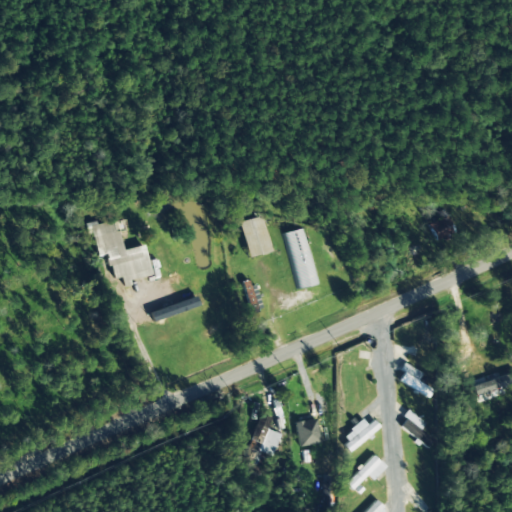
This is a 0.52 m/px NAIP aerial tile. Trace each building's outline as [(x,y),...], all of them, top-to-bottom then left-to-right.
[(238,223),(247,258),(270,252),(261,217),(238,223)] [(429,222),(433,239),(454,235),(450,218),(429,222)] [(143,245),(121,250),(118,232),(124,231),(121,219),(85,226),(87,234),(91,234),(96,257),(107,255),(112,279),(120,278),(121,283),(150,277),(143,245)] [(293,290),(316,285),(304,229),(282,234),(293,290)] [(431,390),(416,381),(420,374),(405,364),(395,380),(427,398),(431,390)] [(473,393),(511,385),(511,375),(471,384),(473,393)] [(426,447),(431,440),(418,431),(424,424),(407,412),(397,427),(426,447)] [(279,435),(265,430),(269,419),(261,416),(246,460),(256,463),(260,452),(271,456),(279,435)] [(319,443),(314,419),(293,423),(298,447),(319,443)] [(373,420),(365,425),(362,421),(339,437),(348,451),(379,429),(373,420)] [(366,476),(370,481),(384,468),(372,456),(343,483),(350,491),(366,476)] [(362,511),(384,511),(372,501),(362,511)]
